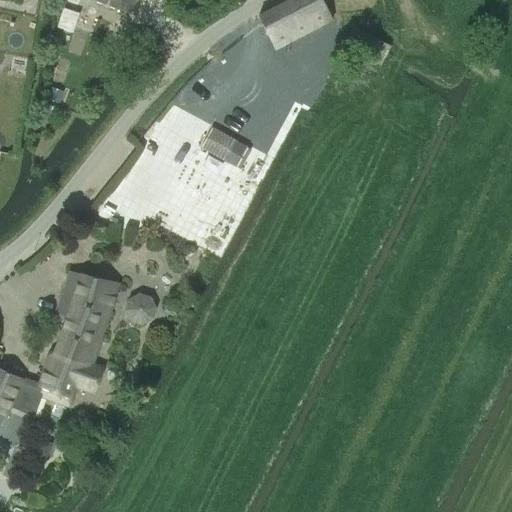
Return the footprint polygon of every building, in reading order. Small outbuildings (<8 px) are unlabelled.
[(134,0),(95,0),(130,13),(134,0)] [(275,48),(331,20),(320,0),(288,0),(259,16),(275,48)] [(73,31),(80,12),(64,7),(57,26),(73,31)] [(343,46),(380,65),(390,46),(353,27),(343,46)] [(51,87),(46,99),(60,104),(64,92),(51,87)] [(237,167),(247,147),(212,128),(201,148),(237,167)] [(34,418),(42,396),(68,405),(77,385),(94,391),(102,367),(91,364),(116,283),(69,272),(60,301),(71,304),(39,384),(27,415),(34,418)] [(9,407),(27,415),(39,384),(22,380),(22,379),(0,369),(0,411),(5,414),(9,407)] [(122,433),(130,421),(118,413),(108,423),(122,433)]
